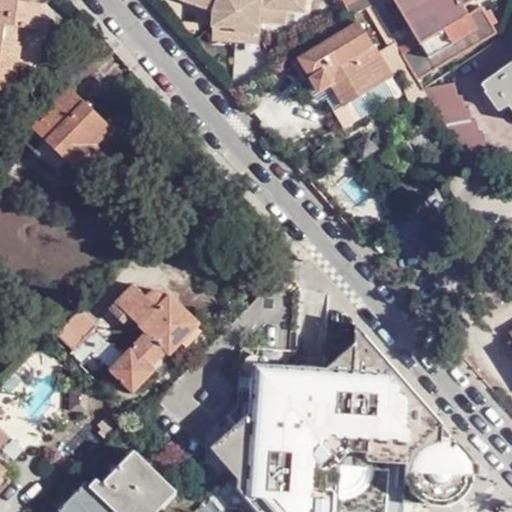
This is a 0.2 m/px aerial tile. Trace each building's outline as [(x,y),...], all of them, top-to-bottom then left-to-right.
[(0,0),(0,88),(13,91),(20,41),(3,38),(5,24),(23,27),(41,29),(45,5),(13,0),(0,0)] [(181,0),(212,9),(210,25),(232,28),(232,32),(256,34),(259,23),(282,24),(285,12),(303,13),(305,0),(181,0)] [(343,0),(347,7),(353,18),(369,9),(363,0),(343,0)] [(421,80),(501,33),(482,3),(479,5),(476,0),(397,0),(424,43),(405,54),(421,80)] [(3,38),(20,41),(23,27),(5,24),(3,38)] [(362,25),(304,61),(315,82),(324,94),(335,88),(348,107),(396,78),(362,25)] [(315,82),(304,61),(297,65),(309,86),(315,82)] [(511,65),(510,67),(485,86),(500,110),(502,109),(503,111),(509,106),(511,110),(511,65)] [(429,89),(468,162),(493,156),(491,144),(487,144),(484,132),(481,132),(479,120),(474,120),(472,107),(467,107),(465,93),(460,95),(457,81),(429,89)] [(69,89),(32,126),(73,165),(94,145),(109,128),(69,89)] [(94,145),(73,165),(76,167),(80,170),(88,171),(98,165),(100,158),(99,153),(94,145)] [(381,235),(372,242),(381,253),(389,245),(381,235)] [(146,333),(165,352),(168,355),(198,324),(169,295),(167,296),(156,307),(143,295),(133,285),(116,303),(146,333)] [(165,293),(143,295),(156,307),(167,296),(165,293)] [(59,334),(75,350),(97,327),(81,311),(59,334)] [(361,331),(354,323),(325,349),(324,365),(334,366),(336,352),(350,349),(350,339),(361,331)] [(315,511),(319,476),(320,468),(317,464),(341,442),(346,447),(357,448),(407,451),(405,463),(403,502),(450,508),(453,484),(457,484),(468,474),(458,464),(463,458),(463,453),(456,444),(448,438),(440,437),(431,436),(432,431),(424,422),(433,411),(397,372),(390,378),(377,364),(379,351),(361,331),(350,339),(350,349),(336,352),(334,366),(324,365),(285,362),(248,360),(243,419),(234,419),(227,426),(226,443),(220,443),(208,453),(216,462),(225,462),(223,470),(230,477),(238,478),(236,495),(251,511),(315,511)] [(146,333),(141,338),(129,350),(119,341),(100,360),(95,356),(88,364),(102,378),(109,371),(132,393),(152,372),(149,369),(165,352),(146,333)] [(234,511),(251,511),(236,495),(238,478),(230,477),(223,470),(225,462),(216,462),(208,453),(220,443),(226,443),(227,426),(234,419),(243,419),(248,360),(285,362),(286,347),(237,345),(232,401),(201,433),(198,459),(220,481),(218,496),(234,511)] [(397,372),(379,351),(377,364),(390,378),(397,372)] [(440,437),(443,423),(433,411),(424,422),(432,431),(431,436),(440,437)] [(407,451),(357,448),(356,458),(405,463),(407,451)] [(114,511),(148,511),(171,488),(134,451),(100,483),(95,479),(88,485),(86,484),(75,494),(58,511),(59,511),(114,511)] [(315,511),(330,511),(333,478),(319,476),(315,511)] [(49,505),(57,511),(58,511),(75,494),(67,485),(49,505)] [(171,488),(148,511),(156,511),(176,492),(171,488)] [(220,511),(207,499),(198,508),(202,511),(220,511)]
